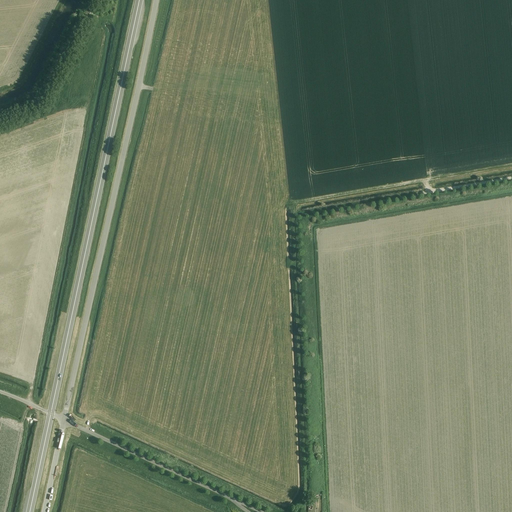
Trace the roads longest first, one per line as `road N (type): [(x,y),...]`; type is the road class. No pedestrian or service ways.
road 1 (track): [(511,177),(294,214),(305,511)]
road 2 (unclassified): [(63,420),(155,0)]
road 3 (trunk): [(50,414),(140,0)]
road 4 (unclassified): [(235,500),(63,420)]
